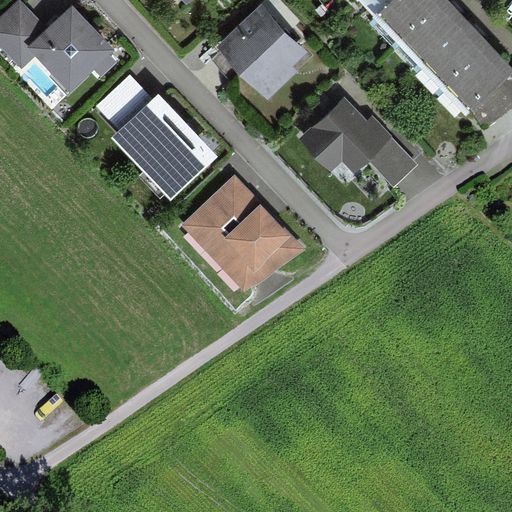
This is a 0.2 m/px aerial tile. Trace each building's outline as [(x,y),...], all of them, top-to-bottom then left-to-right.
[(37,52),(69,88),(114,48),(71,0),(67,0),(42,23),(21,0),(0,19),(0,43),(21,67),(37,52)] [(310,49),(263,0),(219,42),(223,47),(214,55),(230,73),(240,64),(270,96),(300,68),(295,62),(310,49)] [(363,0),(372,11),(376,7),(383,0),(363,0)] [(486,120),(511,102),(511,58),(456,0),(383,0),(376,7),(463,105),(469,100),(486,120)] [(172,188),(217,145),(160,85),(151,94),(132,74),(100,104),(119,124),(115,128),(172,188)] [(345,90),(298,132),(330,167),(342,156),(353,169),(368,156),(394,184),(418,162),(372,111),(368,115),(345,90)] [(235,172),(185,222),(244,287),(304,244),(235,172)]
